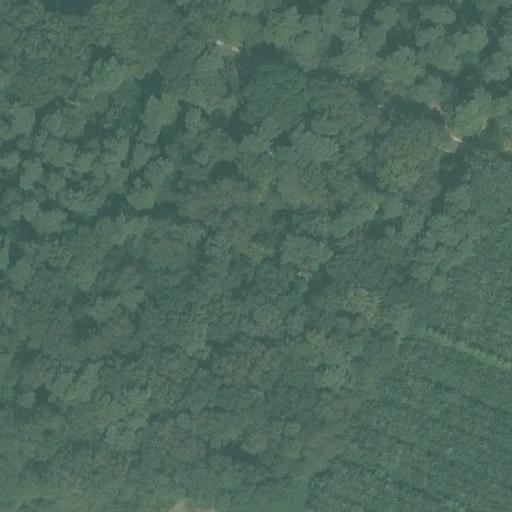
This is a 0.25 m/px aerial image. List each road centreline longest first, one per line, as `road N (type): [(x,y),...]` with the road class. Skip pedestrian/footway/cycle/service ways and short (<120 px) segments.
road 1 (track): [(175,505),(177,457),(196,431),(314,418),(382,287),(470,151)]
road 2 (residential): [(511,172),(107,0)]
